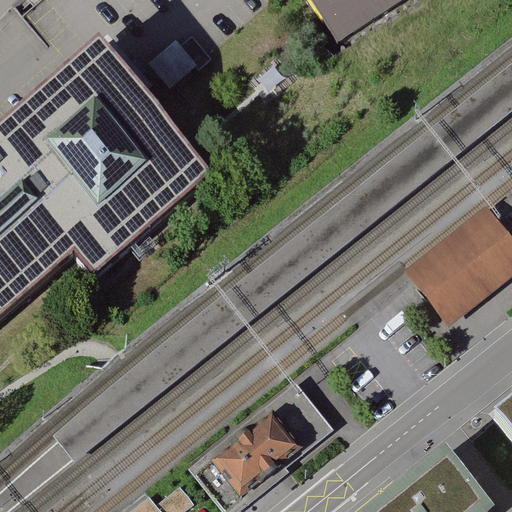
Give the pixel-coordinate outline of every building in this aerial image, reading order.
[(298,0),(337,59),(427,0),(298,0)] [(193,34),(151,65),(172,93),(214,61),(193,34)] [(130,86),(100,52),(79,70),(75,73),(5,134),(0,138),(0,137),(0,321),(75,257),(95,280),(212,181),(130,86)] [(511,242),(487,210),(404,276),(448,331),(511,281),(511,242)] [(297,386),(188,473),(219,511),(243,511),(289,476),(286,472),(335,433),(297,386)] [(511,406),(495,420),(511,440),(511,406)] [(447,461),(384,511),(485,511),(487,511),(447,461)] [(149,499),(132,511),(187,511),(194,507),(180,488),(156,507),(149,499)]
